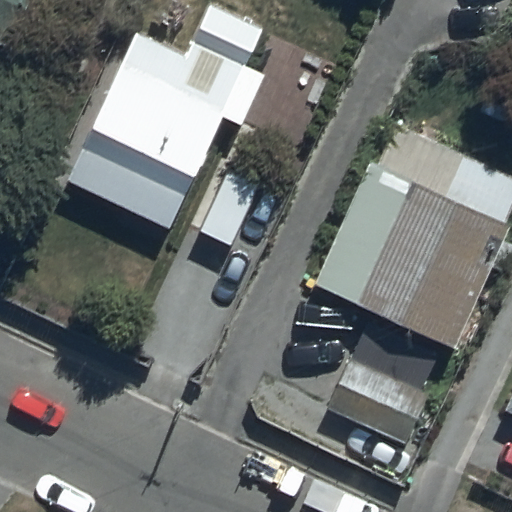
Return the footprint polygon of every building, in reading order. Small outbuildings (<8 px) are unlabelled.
[(0,0),(0,57),(12,62),(38,0),(0,0)] [(424,15),(431,53),(499,40),(492,2),(424,15)] [(207,12),(182,66),(129,41),(61,189),(167,238),(260,36),(207,12)] [(354,41),(313,20),(275,95),(316,116),(354,41)] [(511,209),(511,188),(395,134),(375,177),(367,174),(308,299),(365,325),(323,413),(405,451),(428,401),(420,397),(437,359),(449,365),(508,238),(500,235),(511,209)] [(511,397),(502,418),(511,422),(511,397)]
